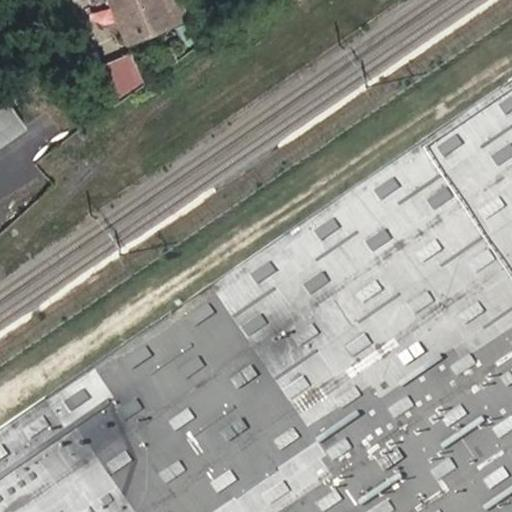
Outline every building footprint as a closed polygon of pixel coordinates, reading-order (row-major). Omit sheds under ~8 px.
[(174,21),(170,10),(180,5),(178,0),(107,0),(125,43),(174,21)] [(183,43),(197,37),(189,19),(175,25),(183,43)] [(121,87),(133,82),(123,58),(93,70),(103,94),(121,87)] [(511,511),(511,86),(372,182),(21,421),(0,435),(0,511),(511,511)] [(2,87),(0,88),(0,149),(30,129),(2,87)] [(108,107),(124,96),(121,87),(103,94),(108,107)]
